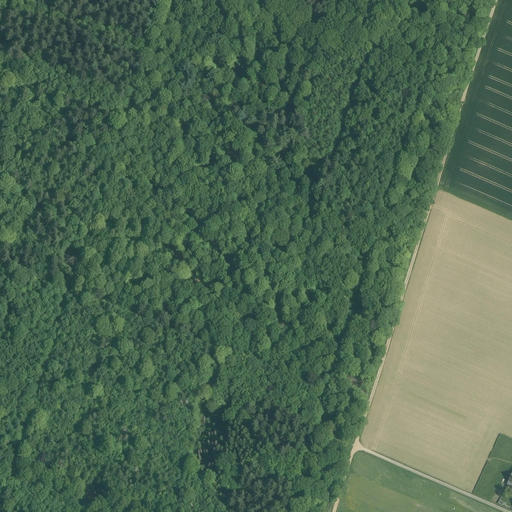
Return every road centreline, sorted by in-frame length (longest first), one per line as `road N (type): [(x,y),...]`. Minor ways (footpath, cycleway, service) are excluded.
road 1 (track): [(460,0),(294,511)]
road 2 (track): [(495,0),(334,511)]
road 3 (track): [(4,511),(64,289),(161,0)]
road 4 (track): [(387,224),(0,73)]
road 5 (track): [(0,265),(333,391)]
road 6 (track): [(233,0),(437,67)]
road 7 (track): [(0,439),(184,511)]
road 8 (track): [(511,511),(354,446)]
